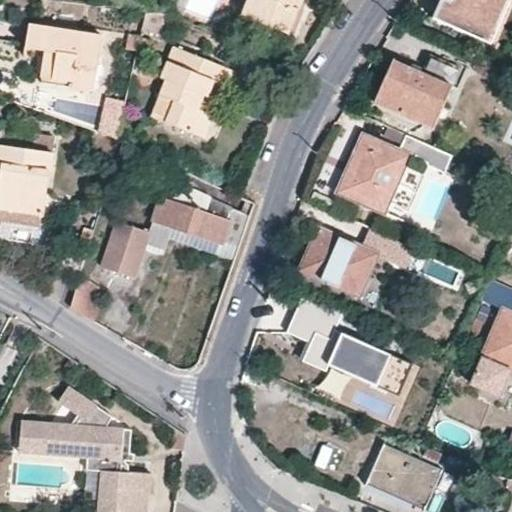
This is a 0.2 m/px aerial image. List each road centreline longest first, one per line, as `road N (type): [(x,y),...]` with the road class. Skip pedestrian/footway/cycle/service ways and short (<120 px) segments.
road 1 (tertiary): [(216,398),(308,113),(383,0)]
road 2 (residential): [(216,398),(139,370),(11,290)]
